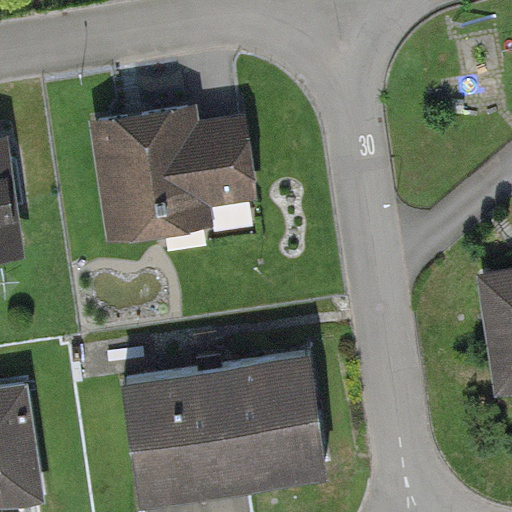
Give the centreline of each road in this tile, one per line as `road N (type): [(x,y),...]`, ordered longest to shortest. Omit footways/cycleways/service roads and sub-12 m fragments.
road 1 (residential): [(414,511),(330,3)]
road 2 (residential): [(330,3),(0,53)]
